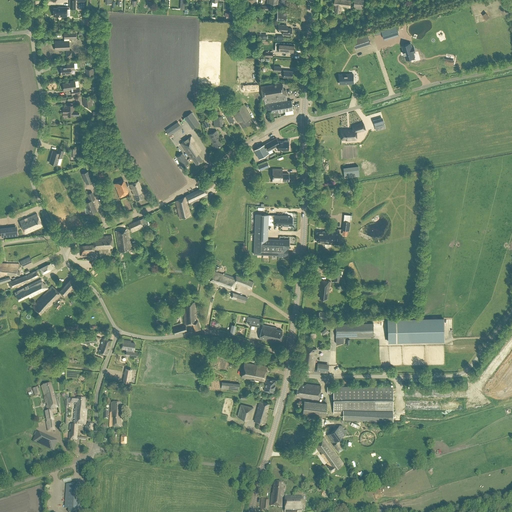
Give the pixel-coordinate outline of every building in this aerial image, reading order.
[(351,7),(351,0),(334,0),(334,4),(335,4),(335,11),(341,12),(341,6),(351,7)] [(363,9),(364,0),(354,0),(354,8),(363,9)] [(70,9),(67,9),(67,7),(61,7),(61,8),(54,8),(54,17),(67,17),(67,15),(70,16),(70,9)] [(286,20),(286,14),(285,14),(286,10),(271,9),(271,13),(277,13),(277,19),(286,20)] [(404,21),(408,33),(409,35),(436,27),(431,13),(404,21)] [(291,35),(292,28),(286,28),(286,25),(278,24),(277,31),(283,31),(283,34),(291,35)] [(384,40),(399,36),(396,26),(381,30),(384,40)] [(353,39),(356,49),(371,45),(368,35),(353,39)] [(60,51),(60,49),(70,49),(69,41),(55,41),(55,50),(56,50),(56,51),(60,51)] [(293,52),(294,44),(275,43),(275,51),(293,52)] [(411,43),(402,45),(404,52),(403,52),(404,55),(405,55),(406,59),(415,57),(413,52),(415,52),(414,46),(412,47),(411,43)] [(61,75),(70,74),(70,69),(74,68),(74,63),(67,63),(67,67),(60,67),(61,75)] [(283,70),(280,70),(281,67),(273,66),(273,71),(280,71),(280,73),(283,74),(283,77),(292,77),(292,71),(283,70)] [(353,74),(339,75),(339,84),(354,83),(353,74)] [(71,83),(63,84),(64,91),(66,91),(71,90),(72,93),(72,95),(73,95),(80,94),(79,87),(76,88),(76,87),(75,81),(71,82),(71,83)] [(283,90),(282,83),(261,86),(263,99),(265,99),(268,119),(274,118),(273,114),(278,113),(280,112),(293,109),(291,100),(287,101),(286,95),(287,95),(286,89),(283,90)] [(84,107),(92,106),(91,95),(83,96),(84,107)] [(74,109),(74,105),(67,105),(67,107),(63,107),(63,116),(73,116),(79,116),(79,109),(74,109)] [(252,122),(249,118),(251,117),(244,105),(232,112),(238,122),(239,121),(243,127),(252,122)] [(214,116),(213,116),(214,126),(223,125),(221,110),(213,111),(214,116)] [(200,123),(191,111),(184,116),(192,128),(200,123)] [(230,123),(234,121),(229,112),(225,115),(230,123)] [(169,136),(182,127),(178,122),(165,130),(169,136)] [(352,128),(352,129),(350,130),(346,130),(341,130),(341,135),(341,140),(345,139),(345,140),(356,140),(356,138),(356,132),(364,130),(362,123),(351,126),(352,128)] [(321,131),(321,137),(335,137),(336,129),(330,129),(329,131),(321,131)] [(216,148),(222,144),(218,135),(219,135),(217,130),(209,134),(216,148)] [(203,160),(198,153),(201,151),(191,136),(181,143),(184,147),(191,158),(192,157),(196,164),(203,160)] [(277,141),(276,138),(254,149),(258,159),(265,155),(269,153),(268,151),(274,147),(278,145),(278,150),(288,149),(288,145),(289,145),(289,142),(287,140),(285,140),(285,141),(277,141)] [(62,158),(64,151),(58,149),(57,152),(53,151),(50,163),(57,165),(60,157),(62,158)] [(189,162),(182,153),(176,157),(183,166),(189,162)] [(259,170),(269,166),(267,161),(257,165),(259,170)] [(344,178),(359,177),(358,166),(343,167),(344,178)] [(282,182),(288,182),(288,173),(282,173),(282,168),(273,168),(272,181),(282,182)] [(92,181),(88,170),(82,172),(86,183),(92,181)] [(120,197),(129,194),(128,191),(129,191),(124,179),(114,183),(120,197)] [(136,200),(144,197),(140,189),(142,188),(139,180),(130,184),(136,200)] [(190,205),(208,196),(203,187),(186,196),(190,205)] [(89,214),(97,211),(93,200),(95,199),(92,192),(87,194),(90,201),(85,203),(87,207),(85,208),(84,209),(86,213),(87,213),(89,213),(89,214)] [(180,218),(190,215),(186,196),(176,201),(180,218)] [(26,233),(41,227),(41,225),(42,225),(37,213),(20,220),(26,233)] [(267,240),(268,239),(268,238),(268,235),(268,225),(281,225),(291,225),(292,226),(292,217),(288,217),(288,215),(280,215),(278,215),(274,215),(274,216),(269,216),(269,215),(256,214),(255,239),(254,254),(278,255),(278,256),(287,256),(288,248),(289,248),(289,239),(286,239),(282,239),(280,239),(279,239),(279,240),(267,240)] [(140,219),(128,224),(132,233),(143,227),(140,219)] [(343,221),(342,230),(349,231),(350,221),(343,221)] [(13,226),(7,227),(7,228),(8,231),(1,231),(2,235),(8,234),(14,234),(14,230),(14,227),(13,226)] [(119,251),(130,250),(127,229),(116,231),(119,251)] [(338,244),(338,230),(326,230),(325,232),(316,232),(316,241),(324,242),(324,243),(338,244)] [(104,236),(104,235),(94,236),(94,244),(80,245),(81,256),(94,255),(94,249),(106,248),(112,247),(112,236),(104,236)] [(20,268),(20,263),(18,263),(5,263),(0,263),(0,273),(2,274),(2,273),(5,273),(5,275),(19,275),(19,271),(17,271),(17,268),(20,268)] [(43,274),(51,270),(48,264),(39,268),(43,274)] [(11,288),(29,281),(39,276),(36,270),(26,275),(9,282),(11,288)] [(234,281),(252,288),(254,282),(245,279),(241,277),(237,276),(235,275),(235,277),(227,274),(223,272),(223,273),(222,272),(222,273),(213,270),(209,280),(219,283),(218,285),(219,285),(221,286),(222,284),(228,286),(227,288),(233,290),(234,290),(234,288),(235,286),(233,285),(234,281)] [(341,276),(341,270),(332,270),(332,275),(334,276),(334,282),(340,282),(340,276),(341,276)] [(28,285),(15,292),(18,300),(30,294),(31,296),(40,292),(39,291),(44,289),(44,290),(48,288),(45,283),(44,283),(41,279),(28,285)] [(329,287),(329,280),(319,279),(318,290),(320,290),(319,297),(327,298),(328,292),(327,292),(328,287),(329,287)] [(59,291),(61,293),(64,295),(73,285),(75,284),(71,281),(70,280),(59,291)] [(50,306),(61,293),(59,291),(53,286),(33,306),(41,313),(49,305),(50,306)] [(195,309),(194,302),(184,303),(185,309),(184,309),(184,324),(193,324),(195,330),(200,329),(197,320),(196,320),(195,309)] [(259,327),(261,319),(247,316),(246,321),(249,322),(249,325),(259,327)] [(388,320),(388,341),(445,340),(445,319),(388,320)] [(373,323),(357,323),(336,323),(336,336),(336,343),(344,343),(344,339),(344,336),(373,336),(373,323)] [(175,334),(187,331),(185,325),(173,328),(175,334)] [(280,341),(282,331),(276,329),(276,328),(262,325),(259,338),(271,340),(271,339),(280,341)] [(109,347),(111,340),(103,337),(100,346),(101,346),(99,352),(106,355),(108,350),(107,349),(108,347),(109,347)] [(135,343),(130,343),(131,341),(128,341),(122,340),(121,348),(121,349),(126,350),(130,351),(129,356),(137,357),(137,352),(134,351),(134,350),(135,343)] [(300,369),(313,370),(316,349),(304,347),(304,352),(303,354),(301,356),(300,369)] [(274,392),(276,379),(265,377),(267,366),(244,362),(241,377),(266,381),(264,390),(274,392)] [(316,371),(327,372),(328,365),(317,364),(316,371)] [(125,371),(123,381),(130,382),(131,376),(132,376),(132,373),(125,371)] [(485,383),(490,379),(487,375),(482,379),(485,383)] [(239,392),(239,383),(221,383),(221,392),(239,392)] [(320,385),(305,383),(303,384),(297,383),(295,395),(300,395),(300,397),(302,397),(318,400),(320,385)] [(47,407),(46,407),(48,412),(45,413),(47,423),(48,432),(55,431),(52,410),(59,408),(55,395),(53,395),(50,384),(41,387),(46,404),(47,407)] [(393,421),(393,385),(327,386),(327,393),(333,393),(333,413),(343,413),(343,419),(393,421)] [(71,399),(70,404),(76,404),(74,425),(70,425),(69,430),(71,431),(71,433),(69,433),(68,441),(76,441),(78,426),(86,426),(87,411),(85,410),(86,400),(71,399)] [(265,423),(269,411),(267,411),(269,403),(260,400),(254,420),(265,423)] [(325,417),(327,403),(304,400),(302,414),(325,417)] [(120,416),(121,404),(111,404),(111,414),(110,414),(110,428),(122,429),(122,416),(120,416)] [(250,420),(254,407),(240,404),(237,416),(250,420)] [(93,434),(93,423),(87,423),(87,427),(85,427),(85,434),(93,434)] [(331,444),(346,433),(339,425),(325,436),(331,444)] [(32,443),(34,443),(53,453),(58,442),(36,431),(34,436),(35,436),(32,443)] [(343,464),(329,445),(323,437),(314,444),(319,451),(320,450),(322,453),(321,454),(328,463),(329,465),(328,466),(332,472),(343,464)] [(339,441),(338,440),(333,445),(337,450),(343,445),(339,440),(339,441)] [(283,495),(283,494),(284,484),(274,483),(273,494),(272,494),(271,507),(282,508),(284,496),(283,495)] [(81,510),(82,486),(66,485),(65,509),(69,509),(68,511),(76,511),(77,510),(81,510)] [(302,509),(301,501),(303,501),(302,497),(285,497),(285,511),(302,511),(303,509),(302,509)] [(268,511),(269,500),(261,500),(260,511),(268,511)]
